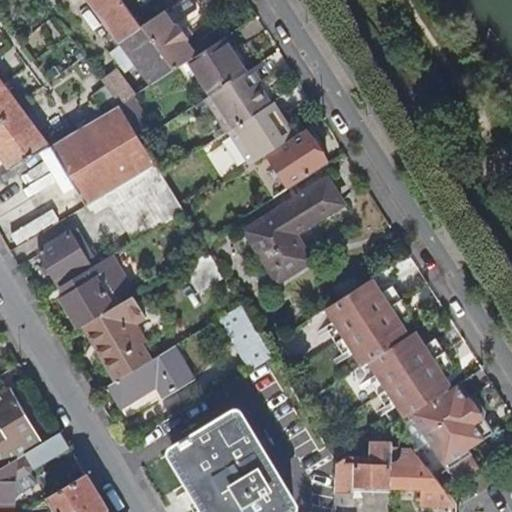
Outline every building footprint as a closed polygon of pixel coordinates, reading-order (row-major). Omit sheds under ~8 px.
[(89,0),(153,85),(174,71),(141,27),(121,0),(89,0)] [(194,0),(181,0),(170,4),(175,19),(198,10),(194,0)] [(141,27),(174,71),(189,61),(197,56),(186,42),(190,39),(180,25),(176,28),(165,12),(141,27)] [(224,39),(197,56),(189,61),(211,95),(245,72),(224,39)] [(119,71),(102,83),(107,89),(120,106),(134,97),(137,95),(119,71)] [(245,72),(211,95),(206,98),(228,132),(230,130),(270,104),(248,71),(245,72)] [(0,154),(12,172),(49,149),(0,81),(0,154)] [(93,99),(105,115),(120,106),(107,89),(93,99)] [(120,106),(141,140),(155,131),(134,97),(120,106)] [(254,163),(269,154),(294,137),(272,103),(270,104),(230,130),(252,164),(254,163)] [(51,148),(87,207),(91,205),(105,196),(156,165),(141,140),(120,106),(105,115),(51,148)] [(306,130),(294,137),(269,154),(290,187),(327,163),(306,130)] [(276,197),(290,187),(269,154),(254,163),(276,197)] [(105,196),(91,205),(96,214),(110,205),(134,243),(185,212),(184,209),(162,174),(156,165),(105,196)] [(342,203),(328,179),(248,231),(279,280),(311,260),(294,233),(342,203)] [(17,242),(58,221),(52,210),(12,232),(17,242)] [(76,230),(71,233),(92,266),(97,262),(76,230)] [(92,266),(71,233),(40,253),(60,285),(92,266)] [(198,294),(226,277),(209,251),(182,267),(198,294)] [(137,295),(113,256),(90,270),(61,288),(66,296),(61,299),(80,329),(84,327),(133,297),(137,295)] [(353,348),(364,365),(370,361),(409,336),(400,321),(382,293),(372,279),(327,308),(338,324),(353,348)] [(394,286),(382,293),(400,321),(412,313),(394,286)] [(84,327),(117,382),(151,361),(141,345),(146,342),(135,325),(146,318),(133,297),(84,327)] [(268,346),(243,306),(221,319),(252,369),(274,356),(269,348),(268,346)] [(353,348),(338,324),(329,330),(344,354),(353,348)] [(409,336),(370,361),(381,377),(396,401),(407,418),(413,414),(421,409),(452,389),(443,374),(425,346),(415,332),(409,336)] [(437,339),(425,346),(443,374),(454,366),(437,339)] [(151,361),(117,382),(108,387),(122,409),(158,388),(164,398),(194,380),(175,347),(151,361)] [(396,401),(381,377),(372,383),(387,407),(396,401)] [(421,409),(413,414),(449,469),(474,453),(471,449),(483,440),(474,426),(483,420),(485,413),(477,400),(470,398),(465,401),(456,386),(452,389),(421,409)] [(0,470),(45,444),(11,390),(0,396),(0,427),(1,429),(0,429),(0,470)] [(287,511),(295,508),(239,414),(193,442),(191,438),(182,443),(184,447),(175,453),(210,511),(287,511)] [(493,434),(483,420),(474,426),(483,440),(493,434)] [(49,500),(86,477),(61,434),(45,444),(0,470),(0,511),(13,511),(14,484),(30,474),(46,501),(49,500)] [(393,486),(394,449),(395,443),(376,443),(371,447),(371,457),(365,457),(365,462),(357,462),(357,457),(346,457),(339,462),(337,491),(357,492),(357,485),(393,486)] [(410,449),(394,449),(393,486),(423,487),(422,505),(457,506),(457,504),(444,488),(424,463),(418,454),(415,451),(410,453),(410,449)] [(107,511),(86,477),(49,500),(56,511),(76,511),(77,511),(76,511),(107,511)]
